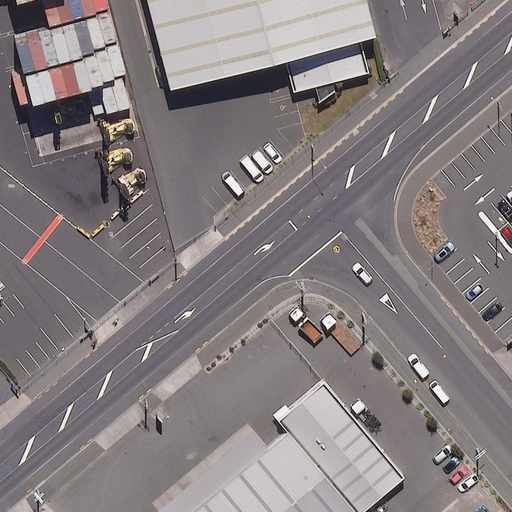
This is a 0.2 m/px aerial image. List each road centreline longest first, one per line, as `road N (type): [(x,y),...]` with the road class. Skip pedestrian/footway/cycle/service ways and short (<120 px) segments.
road 1 (secondary): [(0,473),(323,207)]
road 2 (unclassified): [(323,207),(511,431)]
road 3 (secondary): [(323,207),(511,40)]
